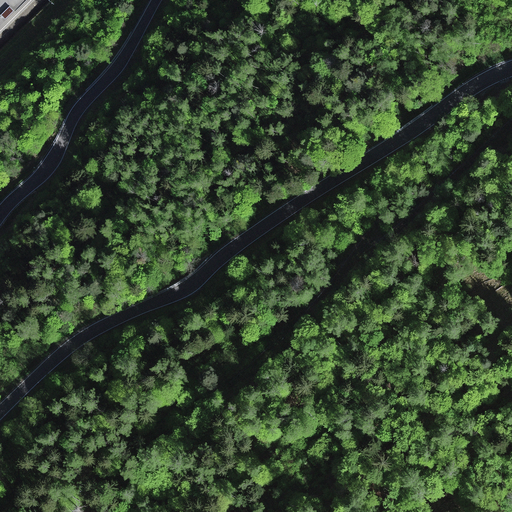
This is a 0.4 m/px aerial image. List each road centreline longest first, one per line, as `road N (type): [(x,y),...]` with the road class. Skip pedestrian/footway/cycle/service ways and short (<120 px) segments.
road 1 (tertiary): [(0,412),(79,339),(184,289),(261,227),(511,70)]
road 2 (track): [(484,82),(366,241),(427,205),(486,140),(511,135)]
road 3 (tertiary): [(157,0),(112,74),(0,216)]
